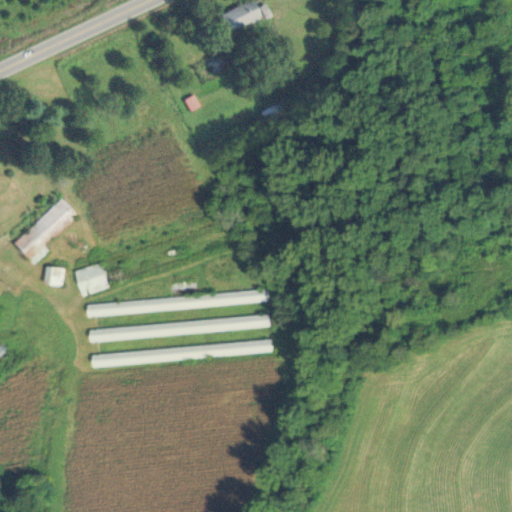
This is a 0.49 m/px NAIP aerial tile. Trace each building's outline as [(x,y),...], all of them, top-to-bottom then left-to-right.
[(224,33),(256,19),(248,0),(216,15),(224,33)] [(272,122),(285,115),(278,101),(258,111),(263,121),(270,118),(272,122)] [(43,245),(76,216),(61,199),(12,243),(31,264),(47,249),(43,245)] [(231,249),(224,224),(72,265),(79,291),(231,249)] [(59,266),(44,266),(44,284),(58,284),(59,266)] [(193,284),(191,273),(167,277),(169,287),(193,284)] [(86,316),(266,301),(265,289),(85,303),(86,316)] [(88,340),(269,326),(267,314),(87,328),(88,340)] [(89,353),(90,366),(270,351),(269,338),(89,353)] [(0,370),(14,360),(0,342),(0,370)]
